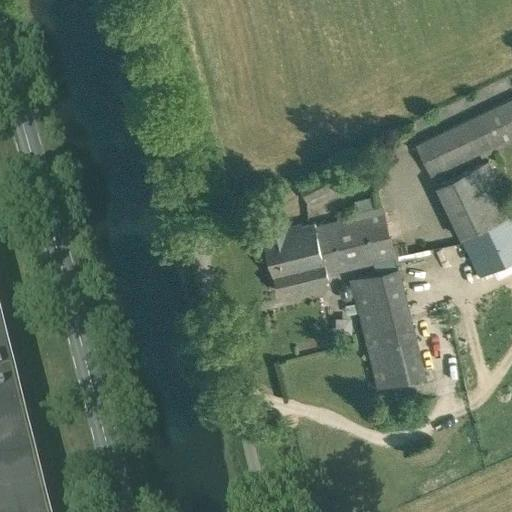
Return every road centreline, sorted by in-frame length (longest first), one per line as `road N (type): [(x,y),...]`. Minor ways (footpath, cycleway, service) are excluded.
road 1 (unclassified): [(263,511),(136,0)]
road 2 (secondary): [(121,511),(0,53)]
